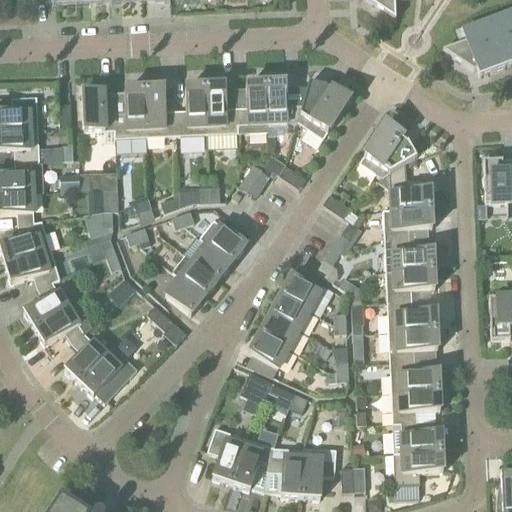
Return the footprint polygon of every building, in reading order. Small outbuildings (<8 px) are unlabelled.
[(395,24),(393,0),(356,0),(364,0),(364,4),(395,24)] [(459,49),(442,55),(450,60),(473,76),(476,75),(479,82),(511,69),(511,12),(454,34),(459,49)] [(308,91),(297,128),(305,133),(305,134),(323,145),(350,104),(332,93),(331,94),(325,90),(310,86),(308,91)] [(285,88),(265,89),(267,130),(297,128),(308,91),(285,92),(285,88)] [(246,94),(235,94),(236,114),(237,131),(238,131),(238,139),(267,138),(266,130),(267,130),(265,89),(245,90),(246,94)] [(224,91),(204,92),(207,140),(237,139),(238,139),(238,131),(237,131),(236,114),(225,114),(224,91)] [(186,116),(175,117),(176,142),(207,140),(204,92),(185,93),(186,116)] [(163,94),(144,95),(146,143),(176,142),(175,117),(165,117),(163,94)] [(124,97),(113,98),(114,119),(115,136),(114,136),(114,144),(146,143),(144,95),(124,95),(124,97)] [(103,96),(82,97),(84,138),(114,136),(115,136),(114,119),(113,98),(103,98),(103,96)] [(0,137),(38,136),(37,103),(11,104),(12,117),(0,117),(0,137)] [(60,135),(72,134),(70,109),(58,110),(60,135)] [(384,131),(359,169),(376,180),(381,173),(389,179),(405,170),(408,168),(416,163),(413,158),(407,146),(402,145),(403,143),(405,141),(403,140),(385,128),(384,131)] [(31,167),(31,169),(39,168),(38,136),(0,137),(0,156),(14,156),(14,168),(31,167)] [(298,138),(292,146),(306,156),(312,149),(298,138)] [(63,166),(73,166),(73,150),(62,151),(63,166)] [(278,181),(285,171),(271,162),(268,166),(260,177),(269,182),(272,177),(278,181)] [(484,210),(511,208),(511,163),(501,164),(501,166),(482,167),(484,210)] [(0,200),(33,199),(31,169),(31,167),(14,168),(15,180),(0,180),(0,200)] [(405,170),(389,179),(390,197),(390,215),(390,217),(431,215),(430,200),(430,195),(427,195),(425,195),(425,185),(406,185),(405,170)] [(306,185),(285,171),(278,181),(299,195),(306,185)] [(261,194),(269,182),(260,177),(253,188),(261,194)] [(80,197),(91,197),(90,179),(80,179),(80,197)] [(76,182),(59,183),(60,196),(76,195),(76,182)] [(209,193),(209,195),(209,208),(218,208),(218,193),(209,193)] [(199,209),(209,208),(209,195),(178,196),(179,202),(179,214),(194,209),(199,209)] [(17,232),(34,229),(33,199),(0,200),(0,220),(17,220),(17,232)] [(343,224),(349,214),(329,200),(322,210),(343,224)] [(163,220),(179,214),(179,202),(159,209),(163,220)] [(485,210),(477,211),(478,224),(485,223),(485,210)] [(136,219),(140,228),(153,224),(150,214),(136,219)] [(390,215),(382,216),(384,247),(409,246),(428,245),(428,235),(432,235),(431,215),(390,217),(390,215)] [(102,233),(112,233),(112,217),(102,217),(102,233)] [(181,220),(184,231),(193,228),(190,217),(181,220)] [(219,219),(199,244),(206,249),(232,269),(246,251),(224,235),(231,227),(219,219)] [(175,234),(184,231),(181,220),(171,224),(175,234)] [(353,230),(357,233),(363,224),(359,221),(353,230)] [(0,256),(4,270),(51,256),(42,227),(34,229),(17,232),(21,245),(0,251),(0,256)] [(135,236),(139,248),(148,244),(144,233),(135,236)] [(130,251),(139,248),(135,236),(126,240),(130,251)] [(332,252),(340,258),(348,246),(340,240),(332,252)] [(198,242),(184,259),(185,260),(192,266),(218,286),(232,269),(206,249),(199,244),(198,242)] [(409,246),(384,247),(385,278),(433,276),(432,256),(428,256),(428,245),(409,246)] [(106,263),(116,259),(111,247),(101,250),(106,263)] [(340,258),(332,252),(324,264),(333,270),(340,258)] [(52,288),(52,289),(60,285),(51,256),(4,270),(10,289),(32,282),(36,295),(52,288)] [(116,259),(106,263),(111,276),(120,272),(116,259)] [(185,260),(172,277),(179,283),(205,303),(218,286),(192,266),(185,260)] [(433,276),(385,278),(386,308),(411,307),(411,296),(434,295),(433,276)] [(280,301),(309,317),(320,297),(291,281),(280,301)] [(179,283),(165,300),(191,321),(205,303),(179,283)] [(350,300),(355,292),(343,284),(338,292),(350,300)] [(68,314),(52,289),(52,288),(36,295),(43,306),(23,318),(34,335),(68,314)] [(298,336),(309,317),(280,301),(269,320),(298,336)] [(490,346),(509,346),(509,341),(511,340),(511,302),(488,303),(490,346)] [(411,307),(386,308),(388,338),(436,336),(435,317),(412,318),(411,307)] [(165,337),(173,328),(154,311),(146,320),(165,337)] [(71,350),(84,339),(68,314),(34,335),(44,351),(64,339),(71,350)] [(288,355),(298,336),(269,320),(259,339),(288,355)] [(335,330),(346,329),(345,320),(334,320),(335,330)] [(352,340),(363,340),(362,324),(352,325),(352,340)] [(346,329),(335,330),(335,339),(346,338),(346,329)] [(436,336),(388,338),(389,369),(414,368),(436,367),(436,356),(437,356),(436,336)] [(78,390),(106,360),(84,339),(71,350),(80,359),(64,376),(78,390)] [(277,375),(288,355),(259,339),(248,359),(277,375)] [(106,360),(78,390),(95,405),(96,404),(104,412),(136,377),(112,354),(106,360)] [(348,377),(348,372),(348,367),(335,368),(336,377),(348,377)] [(414,368),(389,369),(390,399),(439,397),(438,377),(436,377),(436,367),(414,368)] [(261,411),(272,389),(249,378),(238,401),(261,411)] [(335,378),(326,378),(326,388),(336,388),(335,378)] [(290,408),(294,399),(281,393),(272,412),(286,418),(290,408)] [(439,397),(390,399),(392,431),(400,430),(417,428),(416,418),(440,417),(439,397)] [(294,399),(290,408),(303,414),(307,405),(294,399)] [(357,431),(365,431),(366,431),(365,417),(356,417),(357,431)] [(400,430),(392,431),(393,459),(401,458),(401,459),(441,458),(440,438),(435,438),(435,428),(417,428),(400,430)] [(230,490),(246,444),(215,434),(206,458),(219,462),(212,484),(230,490)] [(272,462),(274,454),(278,441),(263,435),(258,449),(246,444),(230,490),(264,502),(272,462)] [(303,456),(274,454),(272,462),(264,502),(300,504),(303,456)] [(303,456),(300,504),(319,505),(321,482),(333,483),(335,456),(303,454),(303,456)] [(401,458),(393,459),(393,460),(394,491),(420,490),(419,479),(442,478),(441,458),(401,459),(401,458)] [(341,499),(353,498),(352,473),(340,474),(341,499)] [(352,473),(353,498),(365,498),(364,473),(352,473)] [(511,511),(511,476),(500,477),(501,493),(501,511),(511,511)] [(356,511),(356,499),(338,500),(338,511),(356,511)]
